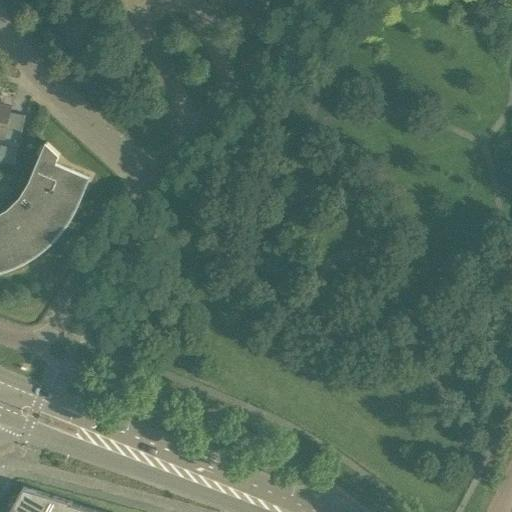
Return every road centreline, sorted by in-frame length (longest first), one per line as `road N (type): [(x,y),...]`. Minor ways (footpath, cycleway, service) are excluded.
road 1 (primary): [(291,511),(0,395)]
road 2 (residential): [(0,333),(33,340),(60,328),(152,177)]
road 3 (residential): [(152,177),(35,73),(0,24)]
road 4 (residential): [(275,44),(152,177)]
